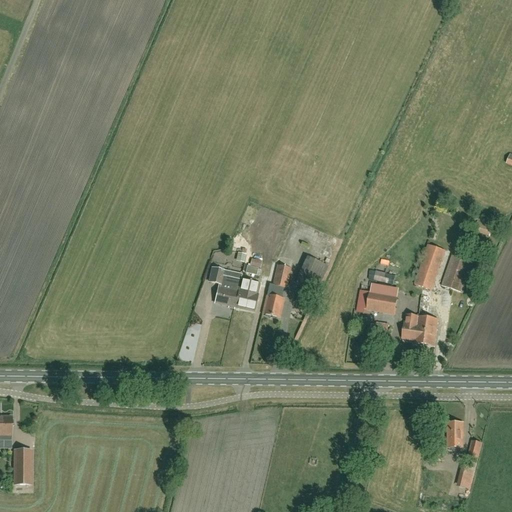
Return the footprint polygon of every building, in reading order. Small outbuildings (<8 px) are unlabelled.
[(489,238),(493,227),(478,222),(474,232),(489,238)] [(432,291),(445,252),(428,246),(414,285),(432,291)] [(461,294),(474,256),(454,249),(441,287),(461,294)] [(310,258),(301,278),(322,287),(330,267),(310,258)] [(277,266),(273,285),(279,287),(283,288),(286,289),(290,269),(277,266)] [(247,267),(246,274),(256,276),(258,270),(247,267)] [(212,269),(209,283),(219,285),(219,288),(218,288),(215,304),(234,308),(237,292),(240,281),(241,276),(232,274),(231,279),(222,277),(224,272),(212,269)] [(237,292),(234,308),(254,313),(258,297),(257,297),(260,285),(240,281),(237,292)] [(269,284),(262,314),(279,318),(284,300),(280,299),(277,298),(279,287),(273,285),(269,284)] [(370,294),(367,311),(394,315),(397,298),(370,294)] [(422,296),(421,314),(434,315),(435,297),(422,296)] [(417,324),(418,318),(406,316),(402,340),(414,341),(415,336),(421,337),(421,334),(423,334),(424,325),(417,324)] [(437,321),(418,318),(417,324),(424,325),(423,334),(421,334),(421,337),(415,336),(414,341),(414,344),(434,346),(437,321)] [(388,326),(376,324),(375,329),(370,328),(369,334),(387,337),(388,331),(387,331),(388,326)] [(0,441),(10,442),(11,419),(0,418),(0,441)] [(462,449),(463,424),(448,424),(448,449),(462,449)] [(471,442),(467,460),(477,462),(481,444),(471,442)] [(443,462),(443,448),(431,448),(431,455),(428,455),(428,462),(443,462)] [(14,450),(14,486),(32,486),(32,450),(14,450)]
